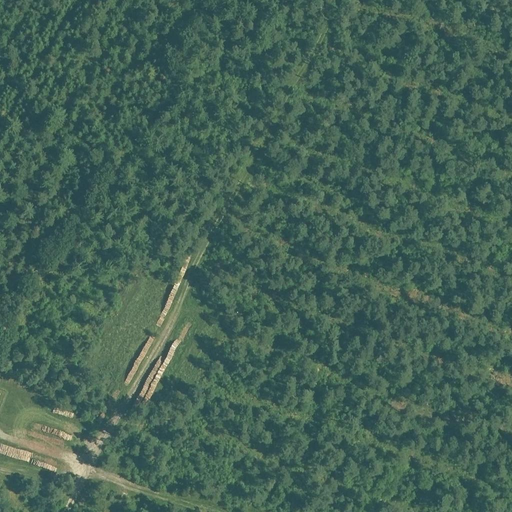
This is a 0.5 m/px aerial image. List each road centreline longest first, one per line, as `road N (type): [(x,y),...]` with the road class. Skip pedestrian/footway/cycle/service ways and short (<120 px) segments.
road 1 (track): [(86,469),(328,0)]
road 2 (track): [(86,469),(226,511)]
